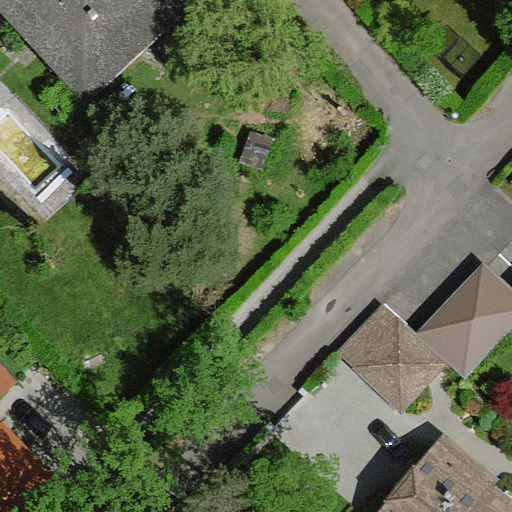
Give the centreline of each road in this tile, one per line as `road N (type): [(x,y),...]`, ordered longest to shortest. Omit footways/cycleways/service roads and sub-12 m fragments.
road 1 (residential): [(152,511),(468,172)]
road 2 (residential): [(468,172),(304,0)]
